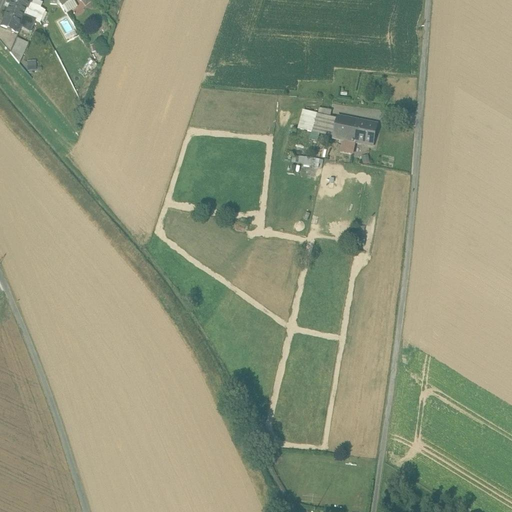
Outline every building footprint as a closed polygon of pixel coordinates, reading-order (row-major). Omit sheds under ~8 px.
[(33,0),(12,0),(9,9),(23,15),(28,4),(31,6),(33,0)] [(23,15),(9,9),(1,27),(15,33),(18,35),(21,29),(30,34),(36,21),(23,15)] [(28,44),(16,39),(10,53),(19,64),(28,44)] [(320,109),(319,114),(317,122),(329,125),(331,116),(332,112),(320,109)] [(333,138),(338,118),(331,116),(329,125),(317,122),(319,114),(304,111),(300,131),(313,134),(311,141),(319,143),(320,135),(333,138)] [(357,143),(361,123),(338,118),(333,138),(343,140),(355,142),(357,143)] [(378,126),(361,123),(357,143),(374,146),(378,126)] [(355,142),(343,140),(340,153),(357,157),(358,148),(354,147),(355,142)]
